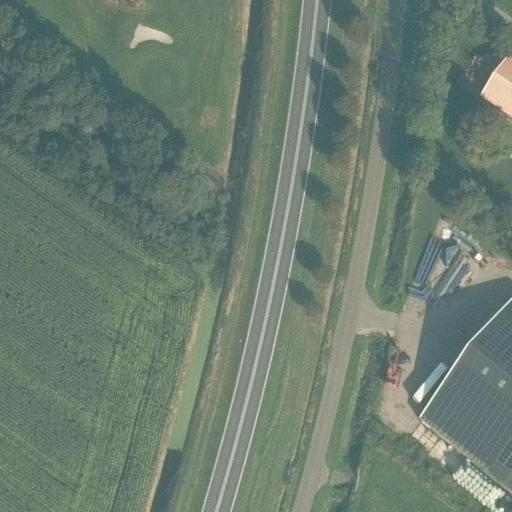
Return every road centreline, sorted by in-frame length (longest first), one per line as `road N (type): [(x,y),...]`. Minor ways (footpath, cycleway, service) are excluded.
road 1 (trunk): [(214,511),(260,343),(311,0)]
road 2 (unclassified): [(305,511),(391,122),(401,0)]
